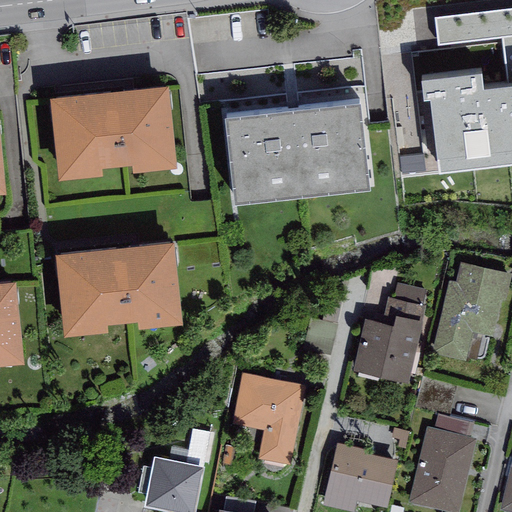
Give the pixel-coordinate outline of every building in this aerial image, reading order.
[(487,49),(417,56),(428,159),(511,149),(511,0),(497,0),(433,7),(437,35),(511,27),(511,41),(511,61),(488,64),(487,49)] [(157,76),(58,87),(66,160),(165,149),(157,76)] [(360,86),(229,100),(238,185),(369,171),(360,86)] [(163,230),(64,241),(72,314),(171,303),(163,230)] [(511,268),(460,256),(456,276),(448,274),(430,350),(482,361),(488,332),(492,333),(501,295),(505,296),(511,268)] [(13,270),(0,271),(0,345),(21,343),(13,270)] [(421,311),(394,306),(392,316),(364,310),(353,362),(408,374),(421,311)] [(305,380),(241,367),(231,418),(263,424),(257,454),(289,460),(305,380)] [(457,382),(423,373),(415,404),(437,410),(449,413),(457,382)] [(474,419),(449,413),(437,410),(434,423),(470,432),(474,419)] [(434,423),(426,422),(408,498),(457,509),(475,433),(470,432),(434,423)] [(192,425),(186,456),(203,459),(209,428),(192,425)] [(336,436),(324,487),(386,501),(397,453),(364,445),(365,442),(336,436)] [(153,450),(144,499),(194,508),(203,459),(186,456),(153,450)] [(511,456),(499,505),(511,508),(511,456)] [(278,511),(219,499),(215,511),(278,511)]
